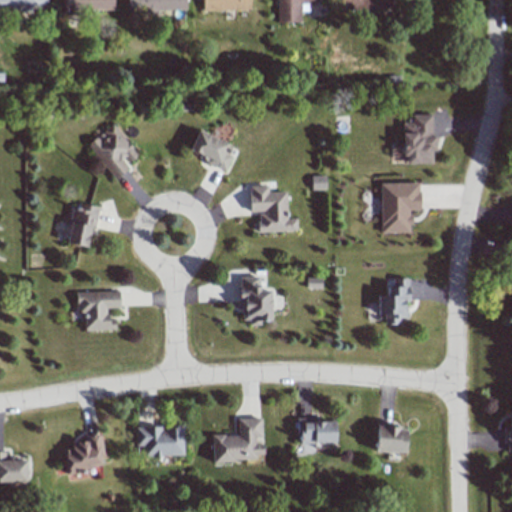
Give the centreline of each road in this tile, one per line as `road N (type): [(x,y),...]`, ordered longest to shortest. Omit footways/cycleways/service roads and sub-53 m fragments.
road 1 (residential): [(458,511),(457,290),(495,84),(493,0)]
road 2 (residential): [(456,386),(230,374),(0,404)]
road 3 (residential): [(198,249),(174,262),(155,255),(144,238),(147,217),(173,201),(191,207),(204,231),(198,249)]
